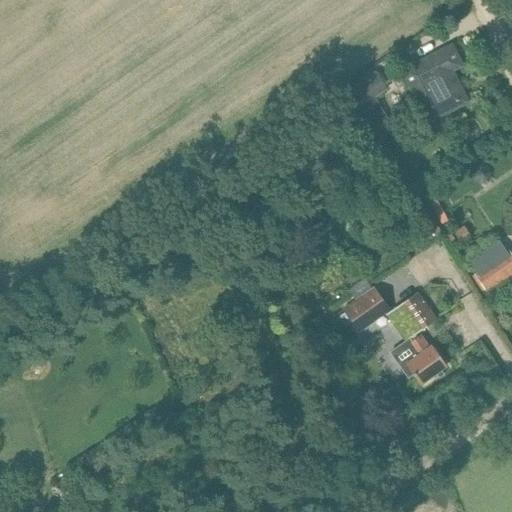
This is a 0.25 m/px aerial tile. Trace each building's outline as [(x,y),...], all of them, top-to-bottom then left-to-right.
[(461,65),(451,46),(402,71),(428,121),(467,101),(451,71),(461,65)] [(344,90),(375,140),(394,128),(375,97),(388,89),(377,70),(344,90)] [(511,272),(511,252),(509,249),(506,251),(500,240),(470,260),(477,271),(473,273),(485,291),(489,289),(511,272)] [(373,287),(342,309),(358,332),(390,310),(373,287)] [(445,366),(430,345),(429,346),(420,334),(418,336),(416,332),(436,318),(418,293),(386,315),(404,341),(409,338),(411,341),(408,343),(414,353),(417,356),(406,364),(420,384),(445,366)]
